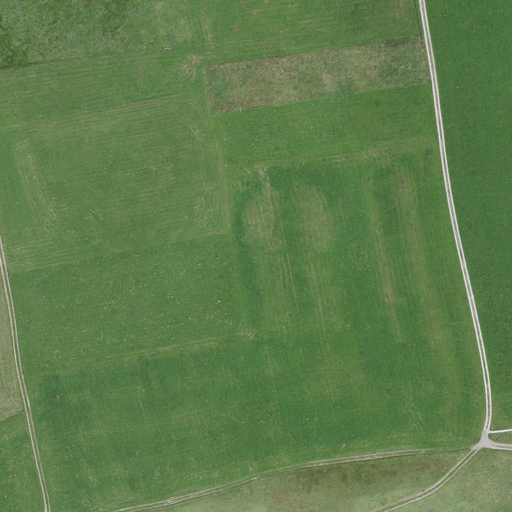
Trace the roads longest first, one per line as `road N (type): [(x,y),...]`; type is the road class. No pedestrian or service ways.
road 1 (track): [(420,0),(484,378),(480,444)]
road 2 (track): [(480,444),(303,466),(128,511)]
road 3 (track): [(47,511),(0,245)]
road 4 (track): [(480,444),(427,492),(377,511)]
